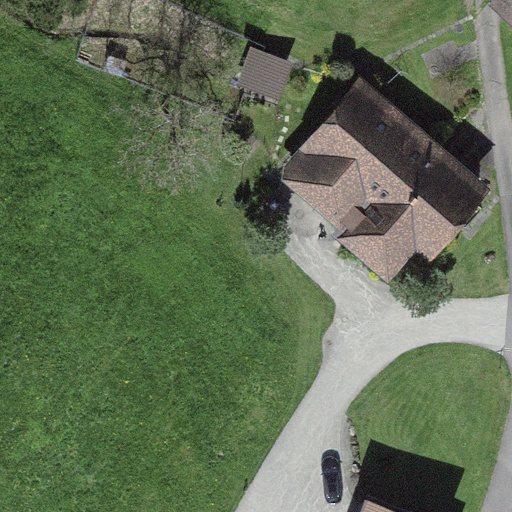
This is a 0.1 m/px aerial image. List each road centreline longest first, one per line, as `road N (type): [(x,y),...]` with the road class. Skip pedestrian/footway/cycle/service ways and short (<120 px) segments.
road 1 (track): [(284,511),(326,409),(377,348),(446,323),(511,324)]
road 2 (track): [(511,182),(489,22)]
